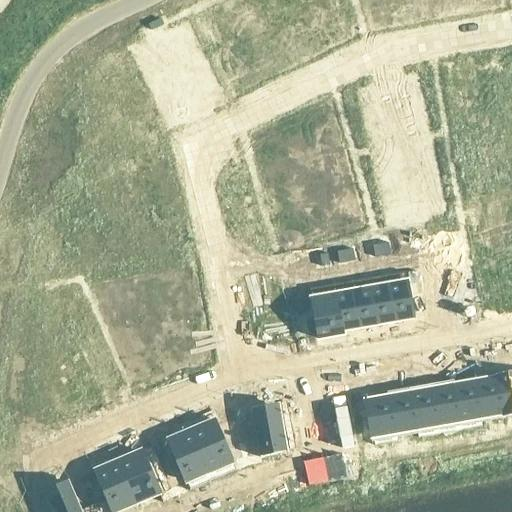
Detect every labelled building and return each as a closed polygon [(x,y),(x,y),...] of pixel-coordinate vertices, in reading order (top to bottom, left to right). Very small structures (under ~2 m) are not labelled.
[(226,0),(224,0),(217,4),(222,14),(231,10),(226,0)] [(311,0),(303,0),(290,7),(307,41),(326,32),(311,0)] [(336,0),(311,0),(326,32),(347,22),(336,0)] [(390,0),(367,0),(370,14),(392,10),(390,0)] [(412,0),(390,0),(392,10),(414,6),(412,0)] [(217,4),(208,8),(213,19),(222,14),(217,4)] [(290,7),(271,16),(287,50),(307,41),(290,7)] [(271,16),(251,25),(268,59),(287,50),(271,16)] [(232,34),(248,69),(249,69),(248,68),(268,59),(251,25),(232,34)] [(232,34),(211,44),(228,79),(248,69),(232,34)] [(511,50),(475,57),(479,80),(511,73),(511,50)] [(511,73),(479,80),(483,101),(511,95),(511,73)] [(450,75),(438,77),(440,87),(452,85),(450,75)] [(452,85),(440,87),(441,96),(453,94),(452,85)] [(511,95),(483,101),(486,122),(511,117),(511,95)] [(300,116),(263,126),(269,148),(306,137),(300,116)] [(457,117),(446,119),(447,129),(459,127),(457,117)] [(511,117),(486,122),(490,143),(511,139),(511,117)] [(340,118),(329,121),(331,130),(343,127),(340,118)] [(343,127),(331,130),(334,140),(345,137),(343,127)] [(459,127),(447,129),(449,139),(461,137),(459,127)] [(306,137),(269,148),(275,167),(271,168),(272,169),(312,158),(306,137)] [(511,139),(490,143),(494,165),(511,161),(511,139)] [(312,158),(272,169),(277,190),(314,180),(308,160),(312,159),(312,158)] [(352,159),(340,162),(343,172),(354,169),(352,159)] [(465,160),(453,162),(455,172),(467,170),(465,160)] [(511,161),(494,165),(498,187),(511,184),(511,161)] [(354,169),(343,172),(346,182),(357,178),(354,169)] [(467,170),(455,172),(457,182),(468,179),(467,170)] [(314,180),(277,190),(283,211),(320,201),(314,180)] [(511,197),(502,199),(506,221),(511,220),(511,197)] [(320,201),(283,211),(289,232),(325,221),(320,201)] [(363,201),(352,204),(354,214),(366,210),(363,201)] [(366,210),(354,214),(357,223),(369,220),(366,210)] [(475,216),(463,219),(465,228),(477,226),(475,216)] [(332,243),(325,221),(289,232),(295,254),(332,243)] [(477,226),(465,228),(467,238),(479,236),(477,226)] [(388,243),(380,245),(382,256),(390,255),(388,243)] [(380,245),(372,246),(374,258),(382,256),(380,245)] [(352,249),(344,251),(347,263),(354,261),(352,249)] [(344,251),(336,252),(339,264),(347,263),(344,251)] [(327,254),(319,255),(321,267),(329,266),(327,254)] [(483,259),(471,261),(472,271),(484,269),(483,259)] [(484,269),(472,271),(474,281),(486,279),(484,269)] [(404,273),(386,276),(394,322),(413,319),(404,273)] [(131,280),(135,303),(139,302),(143,328),(194,318),(190,291),(165,295),(161,275),(131,280)] [(386,276),(368,279),(376,325),(394,322),(386,276)] [(368,279),(350,282),(358,328),(376,325),(368,279)] [(350,282),(333,286),(341,332),(342,331),(358,328),(350,282)] [(333,286),(309,290),(318,340),(342,335),(342,331),(341,332),(333,286)] [(490,302),(478,304),(480,313),(492,311),(490,302)] [(179,367),(176,350),(199,346),(194,318),(143,328),(148,353),(144,354),(149,380),(179,367)] [(46,371),(21,382),(21,383),(8,389),(20,418),(33,412),(40,426),(65,416),(46,371)] [(511,375),(495,379),(501,415),(500,415),(501,420),(511,417),(511,375)] [(495,379),(474,382),(480,419),(481,419),(500,415),(501,415),(495,379)] [(474,382),(452,386),(460,432),(483,428),(481,419),(480,419),(474,382)] [(452,386),(431,390),(439,436),(460,432),(452,386)] [(431,390),(410,394),(417,435),(416,435),(417,440),(439,436),(431,390)] [(410,394),(388,397),(396,439),(397,438),(416,435),(417,435),(410,394)] [(388,397),(365,402),(373,448),(398,443),(397,438),(396,439),(388,397)] [(256,441),(239,444),(248,466),(261,464),(260,460),(285,456),(277,406),(251,411),(256,441)] [(214,421),(191,431),(212,481),(248,466),(239,444),(225,449),(214,421)] [(369,424),(362,425),(364,439),(372,438),(369,424)] [(179,469),(166,475),(176,497),(212,481),(191,431),(167,441),(179,469)] [(506,442),(498,444),(500,456),(508,454),(506,442)] [(472,449),(464,450),(466,462),(474,461),(472,449)] [(464,450),(455,452),(458,464),(466,462),(464,450)] [(141,452),(118,462),(135,504),(136,503),(158,494),(162,503),(176,497),(166,475),(153,480),(141,452)] [(429,456),(421,458),(423,470),(431,468),(429,456)] [(421,458),(413,459),(415,471),(423,470),(421,458)] [(107,500),(93,506),(95,511),(127,511),(138,508),(136,503),(135,504),(118,462),(95,472),(107,500)] [(377,465),(369,467),(371,479),(379,477),(377,465)] [(68,483),(44,493),(51,511),(95,511),(93,506),(80,511),(68,483)]
